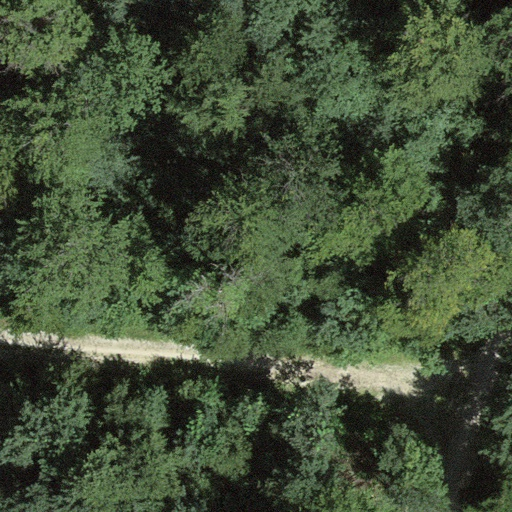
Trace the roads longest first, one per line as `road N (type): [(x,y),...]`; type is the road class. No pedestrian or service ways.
road 1 (track): [(485,398),(264,360),(0,339)]
road 2 (track): [(511,332),(437,511)]
